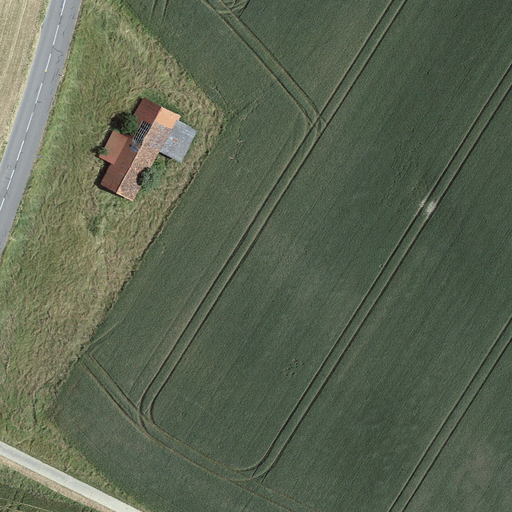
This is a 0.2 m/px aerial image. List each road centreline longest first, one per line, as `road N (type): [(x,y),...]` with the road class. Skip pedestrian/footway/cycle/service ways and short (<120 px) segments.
road 1 (tertiary): [(0,208),(60,0)]
road 2 (track): [(0,446),(132,511)]
